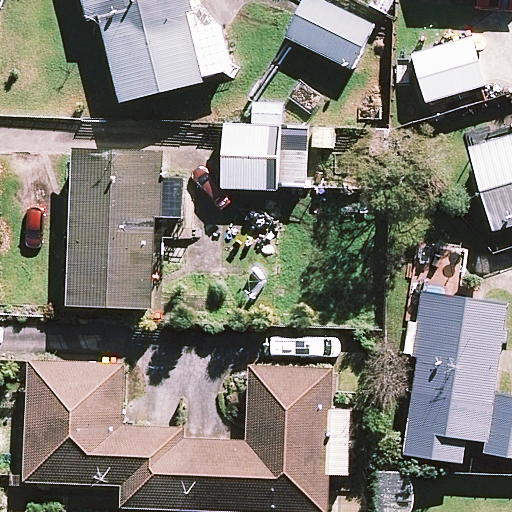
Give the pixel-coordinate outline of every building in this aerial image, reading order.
[(203,87),(182,0),(78,0),(85,27),(99,24),(118,107),(203,87)] [(352,74),(374,28),(314,0),(305,0),(285,43),(352,74)] [(412,58),(426,107),(485,90),(470,40),(412,58)] [(224,129),(220,192),(276,195),(279,132),(224,129)] [(511,140),(469,154),(493,235),(511,229),(511,140)] [(162,156),(73,152),(67,310),(151,313),(154,222),(182,223),(183,182),(161,181),(162,156)] [(416,363),(401,457),(462,467),(465,445),(485,448),(494,396),(508,311),(420,297),(409,362),(416,363)] [(176,511),(180,442),(180,431),(125,429),(127,370),(28,366),(23,486),(120,490),(119,510),(154,511),(176,511)] [(245,445),(180,442),(176,511),(326,511),(328,478),(347,479),(350,415),(331,415),(333,375),(248,371),(245,445)] [(484,458),(511,462),(511,399),(494,396),(485,448),(484,458)] [(409,511),(410,479),(378,478),(376,511),(409,511)]
